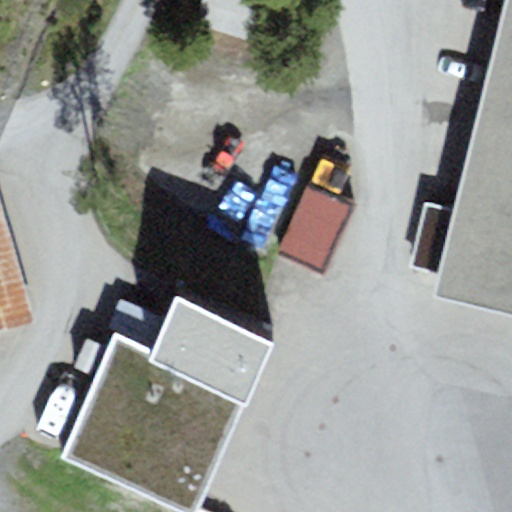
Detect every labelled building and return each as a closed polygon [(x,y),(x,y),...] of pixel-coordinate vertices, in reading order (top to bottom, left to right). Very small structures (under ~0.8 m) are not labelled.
[(511,318),(511,0),(501,0),(430,299),(511,318)] [(279,243),(324,260),(352,190),(308,172),(279,243)] [(0,333),(35,324),(0,197),(0,333)] [(273,346),(177,302),(154,352),(149,363),(243,407),(245,407),(273,346)] [(116,335),(61,458),(181,511),(195,511),(243,407),(149,363),(154,352),(116,335)]
